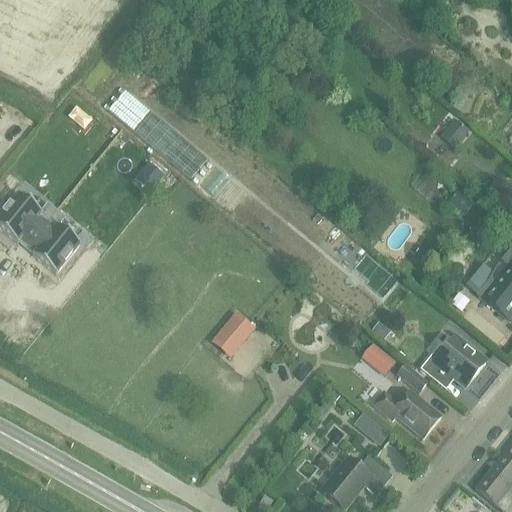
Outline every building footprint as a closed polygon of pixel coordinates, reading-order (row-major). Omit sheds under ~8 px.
[(454,120),(444,133),(458,145),(469,133),(454,120)] [(133,182),(150,196),(163,179),(146,166),(133,182)] [(458,192),(448,204),(463,217),(474,205),(458,192)] [(18,197),(0,219),(0,232),(17,247),(17,246),(19,243),(27,250),(56,214),(47,207),(40,216),(18,197)] [(56,214),(27,250),(34,256),(32,258),(32,259),(55,278),(80,248),(57,230),(64,221),(56,214)] [(511,247),(511,248),(511,251),(494,274),(496,275),(489,284),(490,286),(481,298),(478,296),(478,297),(484,302),(505,319),(511,324),(511,323),(510,322),(511,318),(511,247)] [(222,333),(212,345),(222,353),(232,341),(240,347),(252,331),(249,329),(235,317),(222,333)] [(378,324),(371,333),(382,342),(390,334),(378,324)] [(452,378),(465,389),(485,363),(454,338),(446,349),(443,347),(439,347),(419,370),(440,388),(447,379),(452,378)] [(374,345),(366,354),(389,373),(396,364),(385,355),(374,345)] [(419,394),(427,384),(405,366),(397,376),(419,394)] [(392,425),(396,419),(422,440),(440,418),(409,393),(399,406),(383,393),(372,408),(392,425)] [(333,394),(326,402),(333,408),(340,400),(333,394)] [(376,428),(368,437),(378,445),(380,447),(388,437),(376,428)] [(511,444),(502,457),(511,464),(511,444)] [(488,473),(511,492),(511,464),(502,457),(488,473)] [(375,498),(383,489),(377,484),(386,473),(367,458),(358,468),(347,459),(320,492),(343,511),(363,488),(375,498)] [(500,511),(511,511),(511,492),(488,473),(474,491),(487,502),(500,511)] [(267,511),(272,503),(263,498),(258,507),(267,511)]
